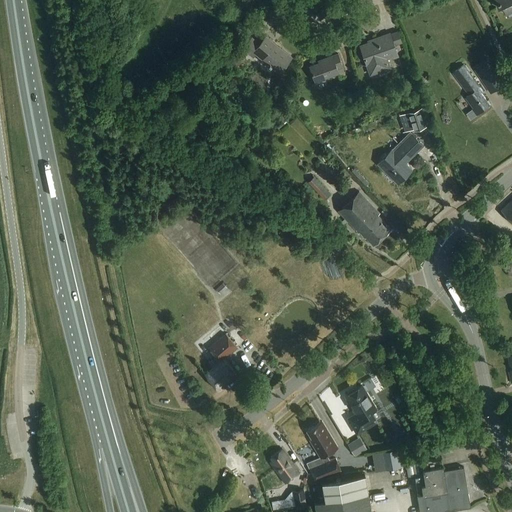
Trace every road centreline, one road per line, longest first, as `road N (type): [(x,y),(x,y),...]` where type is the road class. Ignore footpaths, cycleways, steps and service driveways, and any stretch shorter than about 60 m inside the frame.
road 1 (unclassified): [(0,135),(21,299),(18,417),(30,470),(21,511)]
road 2 (trunk): [(142,511),(51,212)]
road 3 (residential): [(222,440),(403,284),(436,274)]
road 4 (trunk): [(51,212),(108,446)]
road 5 (trunk): [(13,0),(51,212)]
road 6 (tertiary): [(511,474),(476,349),(436,274)]
road 7 (tertiary): [(436,274),(440,246),(511,176)]
